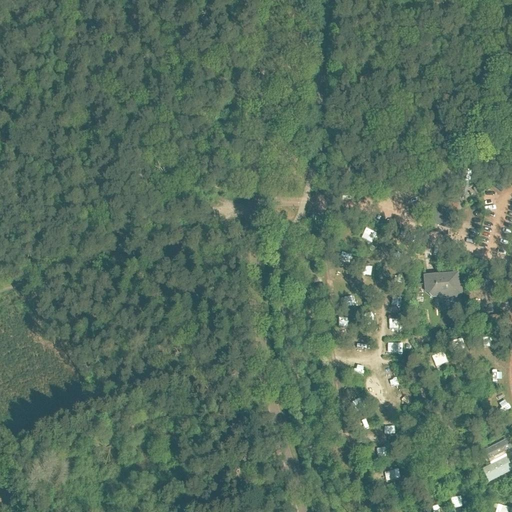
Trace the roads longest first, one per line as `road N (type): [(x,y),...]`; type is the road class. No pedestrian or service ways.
road 1 (unknown): [(385,511),(333,337),(333,201)]
road 2 (tertiary): [(303,511),(262,354),(254,200)]
road 3 (tertiary): [(254,200),(264,0)]
road 4 (unknown): [(368,200),(392,220),(511,264)]
road 5 (track): [(119,243),(0,149)]
road 6 (track): [(304,202),(380,199),(446,180)]
road 7 (track): [(119,243),(254,200)]
